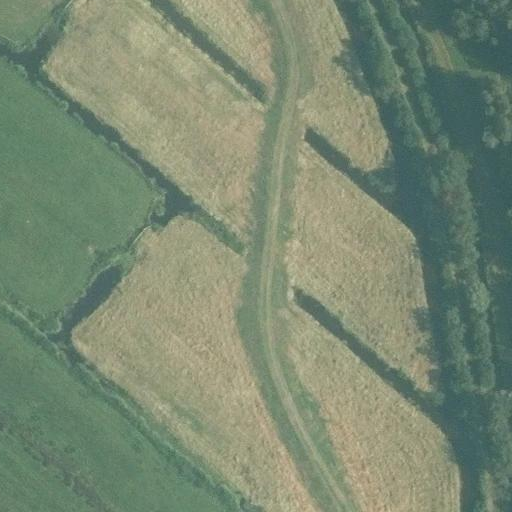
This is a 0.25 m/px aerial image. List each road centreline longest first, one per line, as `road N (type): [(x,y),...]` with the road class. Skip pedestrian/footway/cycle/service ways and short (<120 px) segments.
road 1 (track): [(345,511),(266,353),(271,213),(295,85),(272,0)]
road 2 (track): [(479,393),(428,140),(371,0)]
